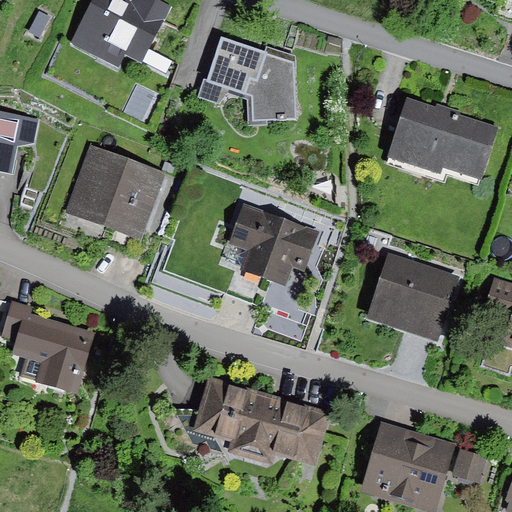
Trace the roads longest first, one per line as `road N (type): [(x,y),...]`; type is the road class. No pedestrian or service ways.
road 1 (residential): [(0,247),(162,321),(511,425)]
road 2 (residential): [(281,0),(511,75)]
